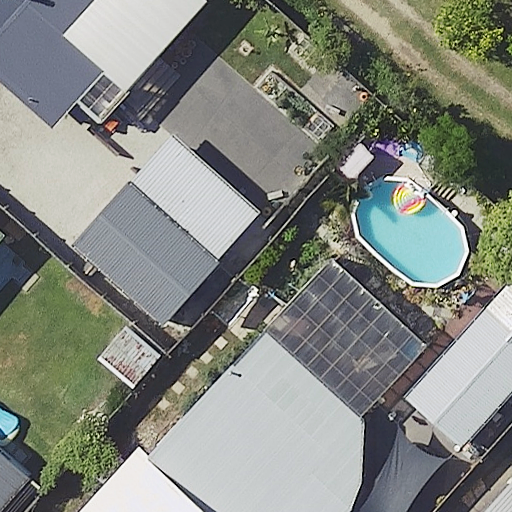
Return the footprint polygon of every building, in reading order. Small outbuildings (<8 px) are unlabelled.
[(142,0),(0,0),(0,68),(84,144),(147,75),(107,39),(142,0)] [(284,223),(192,141),(96,247),(188,329),(284,223)] [(0,280),(34,243),(0,212),(0,280)] [(511,422),(511,316),(507,312),(424,404),(482,455),(511,422)] [(382,511),(390,428),(278,329),(114,511),(382,511)] [(0,511),(29,511),(52,487),(0,440),(0,511)]
